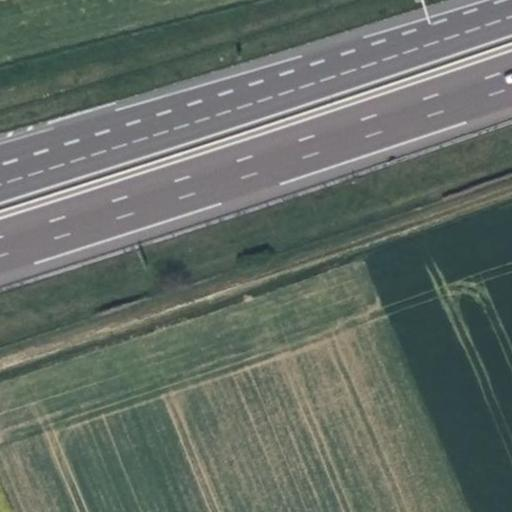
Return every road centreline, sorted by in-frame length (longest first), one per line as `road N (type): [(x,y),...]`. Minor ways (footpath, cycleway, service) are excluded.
road 1 (motorway): [(0,246),(511,79)]
road 2 (motorway): [(511,12),(0,176)]
